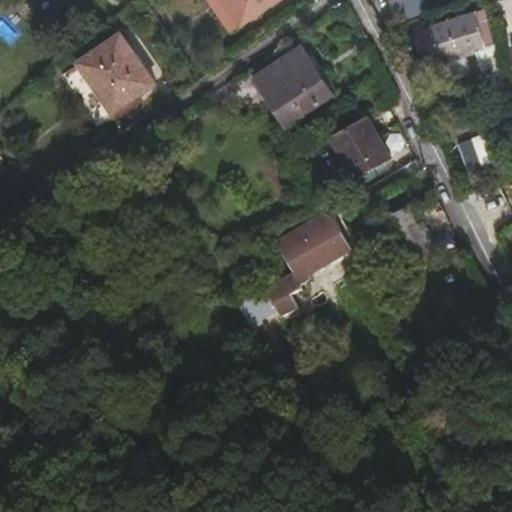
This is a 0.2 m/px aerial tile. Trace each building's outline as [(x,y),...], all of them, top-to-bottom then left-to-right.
[(280,0),(223,0),(241,27),(264,11),(280,0)] [(418,0),(397,0),(390,4),(400,24),(425,12),(418,0)] [(482,37),(471,3),(412,22),(418,37),(428,34),(435,53),(482,37)] [(157,85),(135,54),(122,34),(79,64),(113,115),(157,85)] [(334,96),(317,68),(303,47),(255,78),(287,128),(334,96)] [(392,158),(369,115),(331,138),(355,180),(392,158)] [(443,259),(429,231),(423,235),(409,207),(391,217),(419,271),(443,259)] [(351,251),(329,212),(276,243),(293,273),(234,306),(240,321),(256,355),(257,357),(262,355),(273,349),(256,312),(273,302),(281,318),(298,309),(292,296),(302,291),(300,287),(313,280),(310,275),(351,251)]
